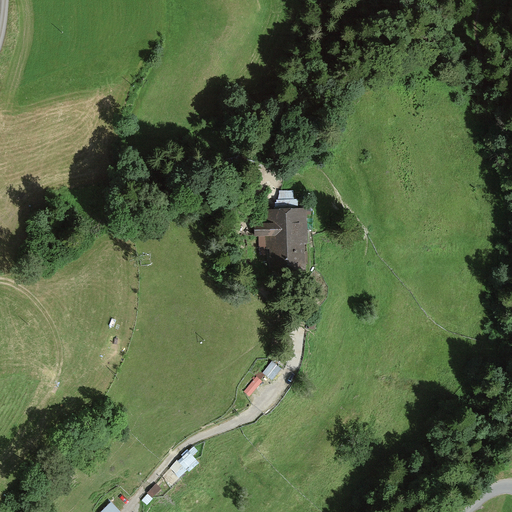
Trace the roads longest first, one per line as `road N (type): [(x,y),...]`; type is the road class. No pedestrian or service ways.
road 1 (track): [(294,336),(242,254),(257,167),(162,175),(134,155),(135,108),(167,39),(166,0)]
road 2 (track): [(124,511),(183,446),(240,421),(273,394),(290,359),(295,288)]
road 3 (track): [(0,280),(37,301),(62,359),(39,435),(0,478)]
